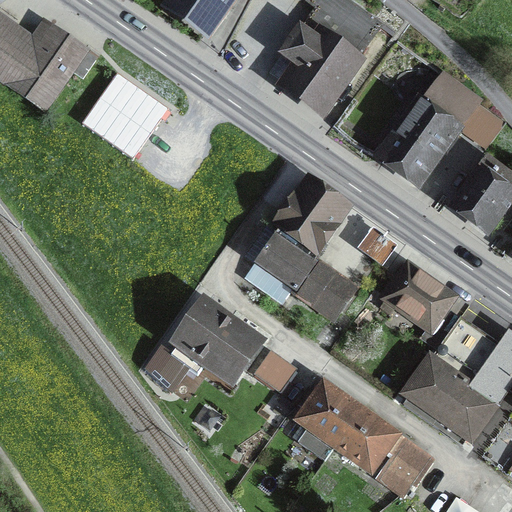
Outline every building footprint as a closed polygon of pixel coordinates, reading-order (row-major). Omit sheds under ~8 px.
[(229,0),(177,0),(172,8),(207,32),(229,0)] [(352,0),(304,0),(316,8),(282,56),(300,69),(287,88),(320,112),(383,23),(352,0)] [(0,25),(0,80),(43,111),(71,72),(83,80),(96,61),(44,25),(29,46),(0,25)] [(168,111),(117,76),(83,125),(133,160),(168,111)] [(443,78),(385,159),(416,182),(439,150),(447,155),(462,133),(459,130),(478,103),(443,78)] [(511,180),(484,161),(452,204),(491,233),(511,204),(511,180)] [(309,189),(254,265),(334,321),(354,292),(308,260),(342,212),(309,189)] [(370,248),(365,254),(376,262),(381,256),(370,248)] [(421,340),(437,351),(458,321),(445,312),(454,299),(408,267),(385,300),(428,330),(421,340)] [(161,350),(147,370),(171,393),(188,369),(197,375),(206,363),(231,381),(256,346),(205,309),(180,344),(184,347),(175,359),(161,350)] [(405,396),(409,398),(403,406),(426,422),(439,431),(444,423),(471,442),(511,383),(511,339),(510,338),(473,391),(430,361),(405,396)] [(269,355),(255,375),(280,393),(294,373),(269,355)] [(324,463),(334,450),(334,449),(360,411),(323,385),(296,423),(317,438),(308,451),(324,463)] [(371,476),(397,438),(360,411),(334,449),(334,450),(371,476)] [(419,478),(431,461),(406,443),(379,481),(402,497),(417,476),(419,478)] [(473,511),(456,501),(449,511),(473,511)]
